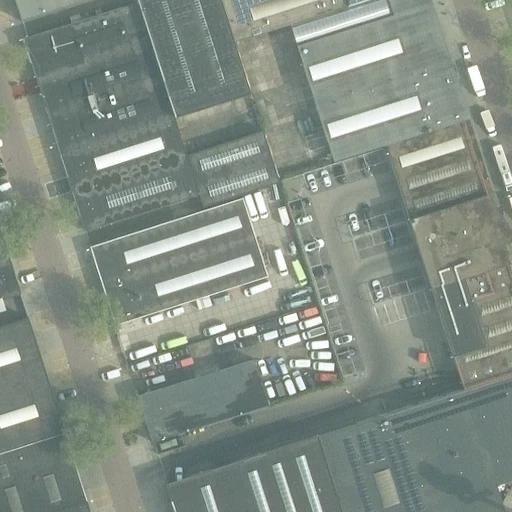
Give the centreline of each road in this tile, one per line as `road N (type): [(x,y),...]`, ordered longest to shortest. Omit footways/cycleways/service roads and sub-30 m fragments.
road 1 (unclassified): [(129,511),(0,96)]
road 2 (unclassified): [(459,0),(511,159)]
